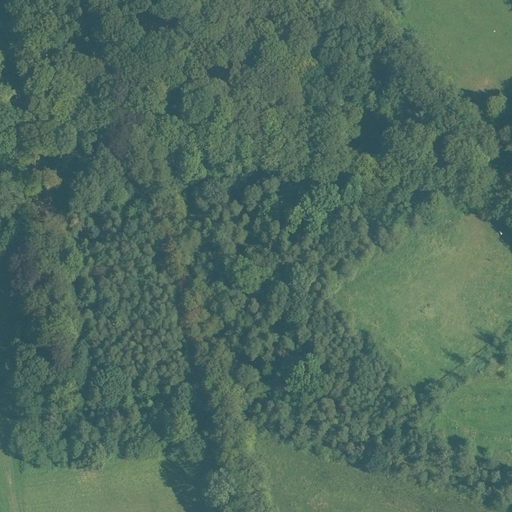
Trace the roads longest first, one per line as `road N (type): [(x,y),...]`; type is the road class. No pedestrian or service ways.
road 1 (track): [(252,511),(138,123),(223,0)]
road 2 (track): [(0,99),(511,186)]
road 3 (track): [(49,360),(35,106)]
